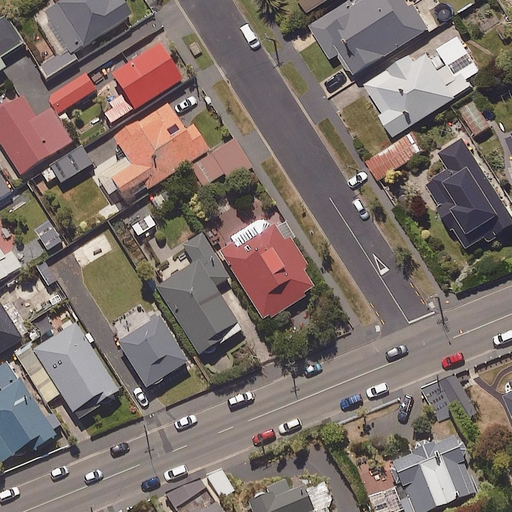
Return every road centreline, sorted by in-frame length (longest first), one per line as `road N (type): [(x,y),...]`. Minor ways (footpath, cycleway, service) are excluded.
road 1 (tertiary): [(424,349),(22,511)]
road 2 (residential): [(203,0),(424,349)]
